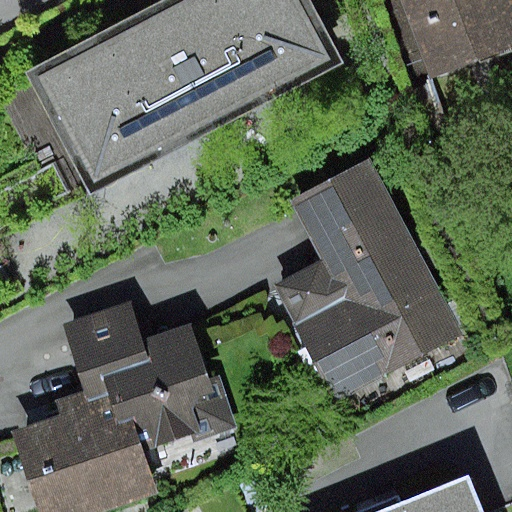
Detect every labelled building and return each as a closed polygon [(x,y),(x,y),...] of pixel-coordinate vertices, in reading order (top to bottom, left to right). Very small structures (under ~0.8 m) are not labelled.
[(335,0),(178,0),(50,68),(115,190),(366,57),(335,0)] [(511,0),(417,0),(440,66),(511,41),(511,0)] [(320,356),(293,370),(323,429),(391,395),(380,374),(392,368),(408,400),(449,380),(432,347),(457,335),(375,173),(302,210),(333,272),(288,294),(320,356)] [(129,306),(63,327),(84,392),(88,405),(109,398),(120,431),(139,425),(147,450),(196,434),(200,444),(237,432),(219,376),(207,380),(191,330),(142,345),(129,306)] [(88,405),(84,392),(60,400),(65,415),(11,433),(37,511),(113,511),(162,496),(147,450),(139,425),(120,431),(109,398),(88,405)] [(481,511),(469,481),(390,511),(481,511)]
